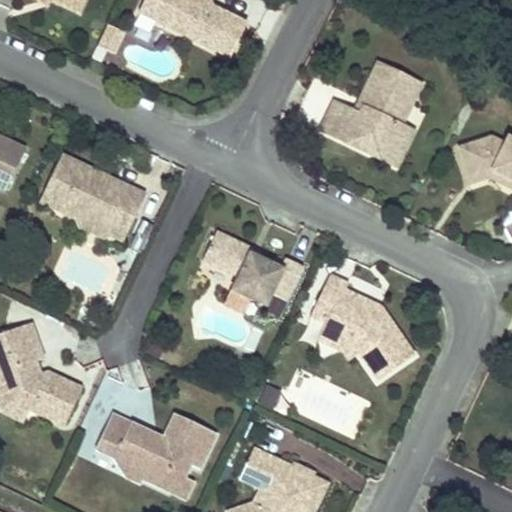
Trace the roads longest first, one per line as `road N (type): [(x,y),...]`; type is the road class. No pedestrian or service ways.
road 1 (residential): [(231,166),(438,263),(471,293)]
road 2 (residential): [(0,49),(231,166)]
road 3 (residential): [(471,293),(471,338),(390,511)]
road 4 (residential): [(313,0),(231,166)]
